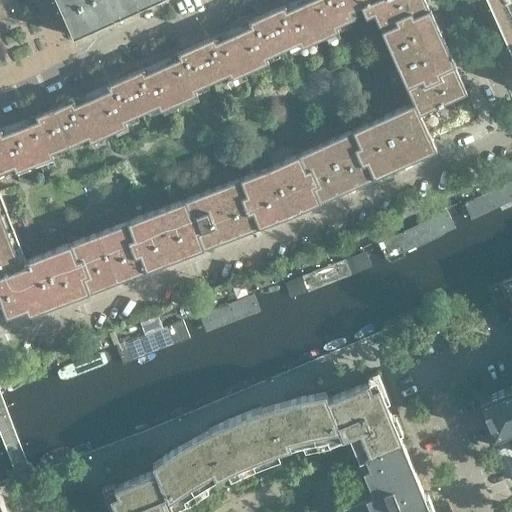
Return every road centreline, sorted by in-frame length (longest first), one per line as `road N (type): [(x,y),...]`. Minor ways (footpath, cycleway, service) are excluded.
road 1 (residential): [(511,142),(0,347)]
road 2 (residential): [(483,511),(431,371),(511,337)]
road 3 (residential): [(72,72),(161,25),(194,24),(246,0)]
